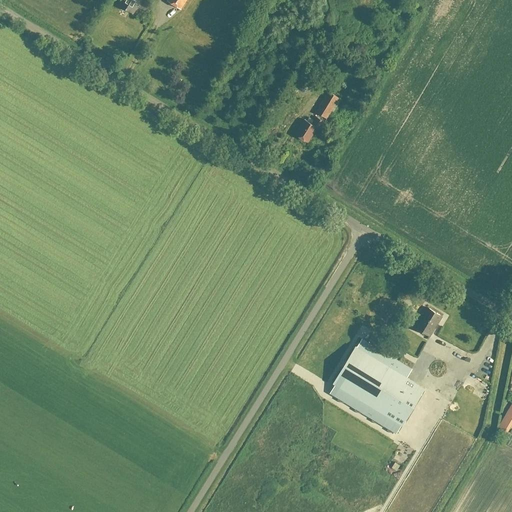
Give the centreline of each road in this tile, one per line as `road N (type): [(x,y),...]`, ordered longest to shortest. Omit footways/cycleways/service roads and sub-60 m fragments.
road 1 (unclassified): [(364,230),(0,9)]
road 2 (unclassified): [(189,511),(364,230)]
road 3 (unclassified): [(511,320),(364,230)]
